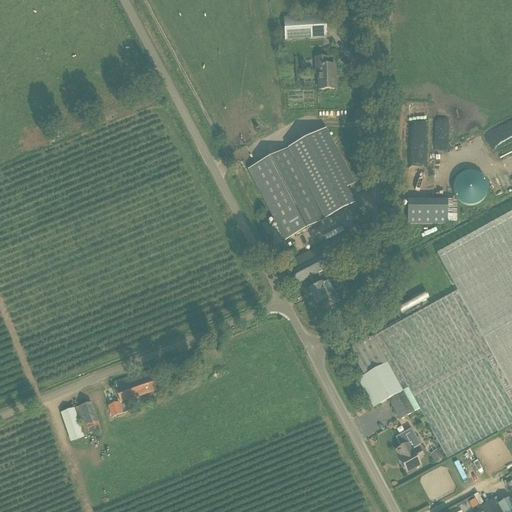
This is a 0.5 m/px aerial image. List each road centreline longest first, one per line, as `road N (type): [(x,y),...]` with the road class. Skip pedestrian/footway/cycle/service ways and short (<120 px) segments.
road 1 (unclassified): [(309,352),(374,305),(382,289),(372,0)]
road 2 (unclassified): [(281,297),(121,0)]
road 3 (unclassified): [(0,417),(281,297)]
road 4 (unclassified): [(396,511),(309,352)]
